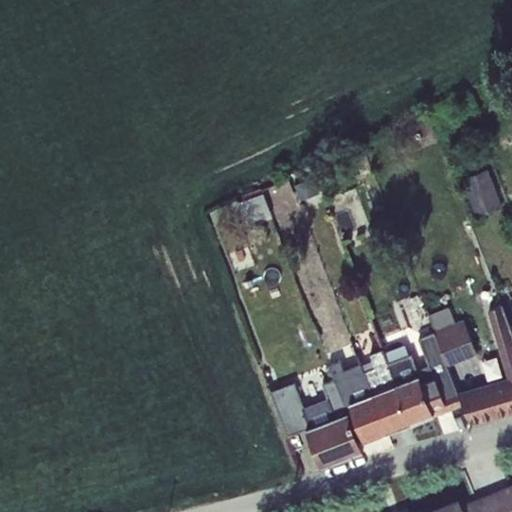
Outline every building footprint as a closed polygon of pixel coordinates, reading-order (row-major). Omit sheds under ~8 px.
[(488,168),(462,178),(477,217),(502,207),(488,168)] [(313,177),(295,184),(300,199),(319,192),(313,177)] [(261,187),(239,195),(241,200),(239,201),(247,222),(271,213),(261,187)] [(483,384),(458,391),(462,402),(471,423),(492,417),(511,411),(511,326),(511,325),(503,303),(487,309),(507,377),(483,384)] [(433,331),(447,365),(477,352),(463,318),(455,322),(449,306),(428,314),(433,331)] [(389,362),(411,422),(434,413),(432,407),(443,403),(445,408),(462,402),(458,391),(447,365),(433,331),(420,337),(429,364),(416,369),(411,354),(389,362)] [(387,430),(388,431),(411,422),(389,362),(383,348),(370,353),(372,358),(375,367),(364,371),(387,430)] [(364,371),(375,367),(372,358),(360,363),(364,371)] [(349,402),(364,439),(387,430),(364,371),(360,363),(343,370),(340,359),(330,363),(336,379),(345,403),(349,402)] [(306,428),(321,467),(363,450),(345,403),(336,379),(322,384),(328,397),(303,406),(294,382),(276,389),(269,369),(261,372),(288,435),(306,428)] [(460,511),(511,511),(511,487),(459,509),(460,511)] [(456,502),(431,511),(460,511),(459,509),(456,502)]
